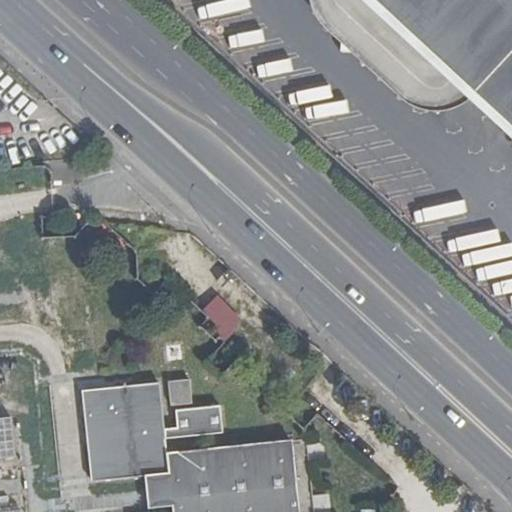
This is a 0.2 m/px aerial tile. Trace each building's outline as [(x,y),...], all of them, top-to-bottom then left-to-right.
[(484,96),(379,0),(367,0),(478,102),(484,96)] [(511,0),(379,0),(484,96),(478,102),(511,133),(511,0)] [(75,326),(77,277),(44,275),(42,324),(75,326)] [(189,279),(180,287),(198,305),(206,297),(189,279)] [(276,334),(248,308),(238,318),(213,295),(197,312),(225,338),(229,334),(254,357),(276,334)] [(93,325),(61,329),(65,355),(96,350),(93,325)] [(265,366),(282,384),(300,366),(283,348),(265,366)] [(195,405),(192,382),(170,385),(173,408),(195,405)] [(161,386),(83,394),(94,484),(148,479),(150,511),(154,511),(174,509),(174,511),(300,511),(293,443),(169,456),(168,443),(226,437),(223,407),(177,412),(178,429),(166,430),(161,386)] [(0,460),(13,460),(12,419),(0,419),(0,460)]
